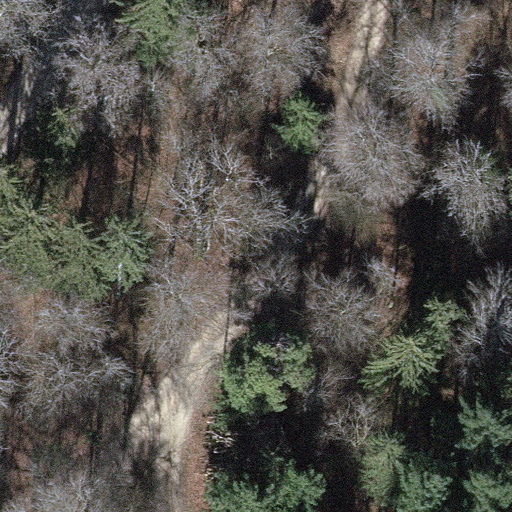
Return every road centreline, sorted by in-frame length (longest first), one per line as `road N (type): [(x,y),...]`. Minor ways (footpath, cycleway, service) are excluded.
road 1 (track): [(359,0),(344,47),(249,210),(177,299),(191,511)]
road 2 (track): [(177,299),(29,511)]
road 3 (track): [(75,0),(0,115)]
